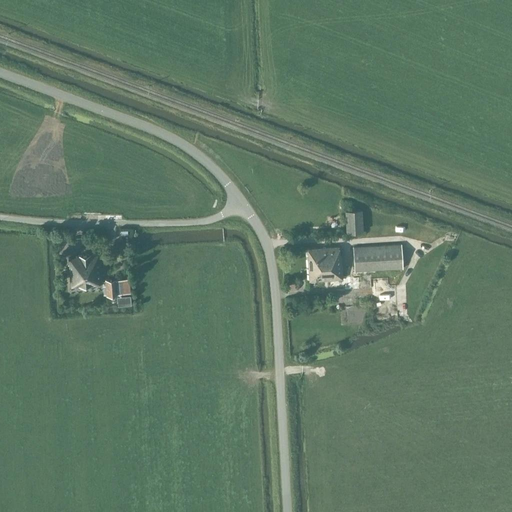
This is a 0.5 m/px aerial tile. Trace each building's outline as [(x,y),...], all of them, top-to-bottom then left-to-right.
[(347,232),(363,232),(362,209),(346,211),(347,232)] [(126,230),(117,229),(117,240),(126,241),(126,230)] [(401,244),(354,247),(355,271),(403,268),(401,244)] [(339,247),(307,249),(309,281),(335,279),(342,278),(341,255),(340,255),(339,247)] [(76,257),(69,258),(71,286),(102,284),(100,254),(76,256),(76,257)] [(121,279),(105,280),(106,295),(121,294),(121,296),(117,296),(118,305),(131,304),(130,293),(129,278),(121,279)] [(359,289),(359,278),(345,278),(345,285),(345,290),(359,289)] [(428,295),(428,293),(427,289),(425,286),(422,283),(420,283),(418,282),(415,283),(413,283),(411,285),(409,286),(408,288),(407,292),(408,296),(409,299),(413,302),(417,303),(418,303),(420,303),(422,302),(425,300),(426,299),(427,297),(428,295)]
